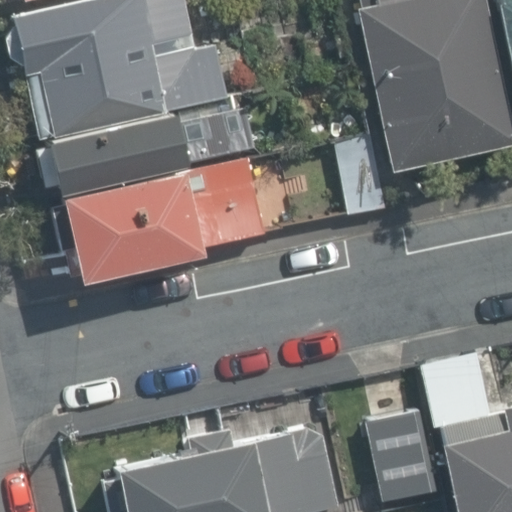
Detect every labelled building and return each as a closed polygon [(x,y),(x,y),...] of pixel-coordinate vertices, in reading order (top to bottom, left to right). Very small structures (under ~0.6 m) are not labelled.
[(21,70),(34,133),(222,95),(212,43),(192,48),(191,44),(150,52),(148,40),(187,32),(180,0),(57,0),(6,11),(8,22),(0,33),(0,42),(2,54),(17,60),(19,70),(21,70)] [(352,5),(386,167),(511,140),(482,0),(356,0),(357,3),(352,5)] [(511,0),(492,0),(511,94),(511,0)] [(50,180),(52,189),(180,161),(179,157),(248,142),(241,106),(171,121),(169,108),(39,136),(41,144),(33,146),(40,182),(50,180)] [(332,138),(346,211),(382,204),(367,131),(332,138)] [(70,270),(71,273),(194,247),(193,243),(259,229),(243,155),(177,168),(177,165),(53,191),(54,197),(49,198),(65,271),(70,270)] [(414,363),(427,422),(484,410),(471,350),(414,363)] [(405,371),(356,382),(365,422),(356,424),(375,508),(442,492),(421,399),(412,401),(405,371)] [(302,407),(323,409),(354,404),(350,378),(298,387),(302,407)] [(511,511),(511,394),(510,394),(511,402),(498,405),(499,409),(484,411),(437,421),(441,438),(436,440),(451,511),(511,511)] [(298,511),(335,505),(320,433),(301,425),(245,436),(244,433),(226,436),(224,426),(181,435),(184,446),(106,462),(109,476),(100,478),(106,511),(298,511)]
